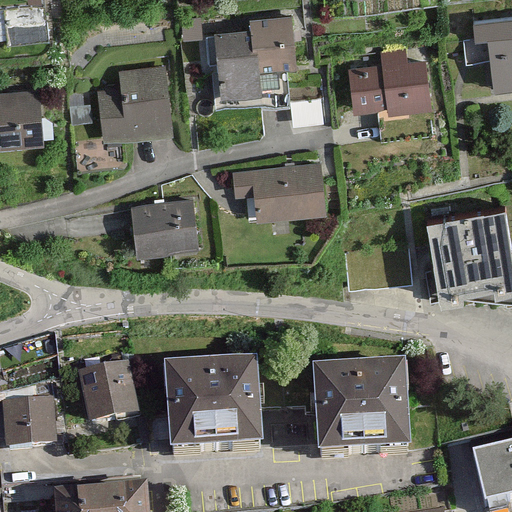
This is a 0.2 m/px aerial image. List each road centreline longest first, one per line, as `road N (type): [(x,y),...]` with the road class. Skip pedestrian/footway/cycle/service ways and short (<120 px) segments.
road 1 (residential): [(71,304),(236,304),(380,319),(511,367)]
road 2 (residential): [(0,219),(95,205),(220,157),(364,132)]
road 3 (residential): [(164,511),(167,480),(410,471)]
